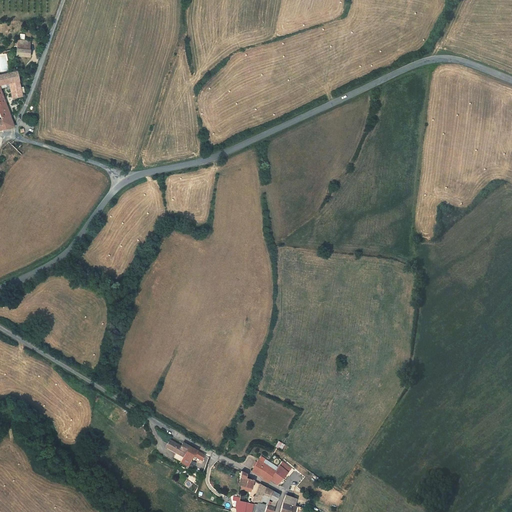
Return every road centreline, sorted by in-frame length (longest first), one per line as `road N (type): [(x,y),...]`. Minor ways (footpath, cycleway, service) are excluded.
road 1 (unclassified): [(122,182),(217,155),(416,63),(457,59),(511,79)]
road 2 (unclassified): [(0,327),(283,491),(276,511)]
road 3 (unclassified): [(63,0),(16,135),(96,163),(122,182)]
road 4 (unclassified): [(0,286),(69,250),(122,182)]
